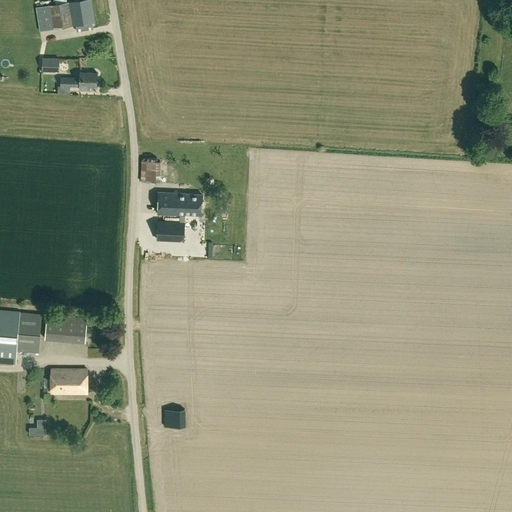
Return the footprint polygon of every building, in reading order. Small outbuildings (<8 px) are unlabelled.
[(41,31),(76,26),(77,32),(93,29),(92,23),(95,23),(91,0),(81,0),(69,2),(67,2),(66,0),(55,0),(56,4),(37,7),(41,31)] [(43,58),(43,68),(57,68),(57,59),(43,58)] [(80,72),(80,78),(61,77),(60,85),(58,86),(58,94),(70,94),(71,87),(80,87),(80,90),(90,90),(90,87),(97,87),(97,73),(80,72)] [(161,160),(141,160),(141,182),(160,183),(161,160)] [(158,214),(180,214),(185,214),(203,215),(203,195),(186,194),(186,193),(159,192),(158,214)] [(185,241),(185,222),(180,222),(158,221),(157,240),(185,241)] [(0,310),(0,362),(16,364),(21,312),(0,310)] [(45,338),(86,341),(88,316),(47,312),(45,338)] [(52,394),(88,394),(88,368),(51,368),(52,394)] [(185,409),(165,409),(165,427),(185,427),(185,409)]
